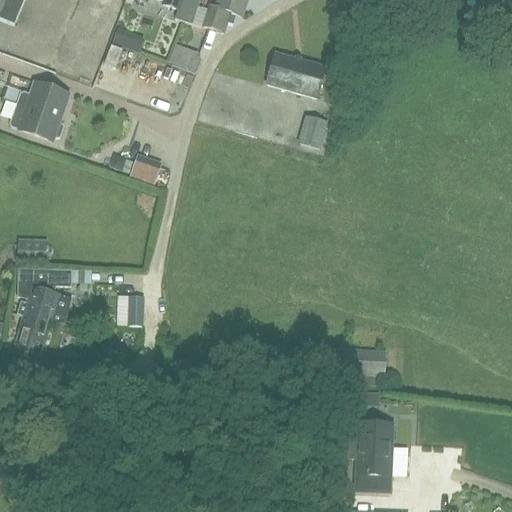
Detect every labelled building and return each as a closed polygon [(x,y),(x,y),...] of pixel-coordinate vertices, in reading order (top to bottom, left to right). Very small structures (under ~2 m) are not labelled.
[(0,0),(0,22),(13,28),(24,0),(0,0)] [(149,0),(161,4),(160,7),(177,13),(181,0),(149,0)] [(247,0),(216,0),(214,9),(208,7),(202,28),(223,35),(229,15),(241,19),(247,0)] [(511,36),(511,27),(511,0),(499,0),(493,32),(511,36)] [(111,45),(120,49),(125,33),(116,30),(111,45)] [(102,66),(114,70),(121,51),(110,47),(102,66)] [(197,59),(174,50),(169,64),(191,73),(197,59)] [(275,55),(266,86),(316,100),(324,69),(275,55)] [(19,95),(8,126),(10,129),(52,144),(53,140),(59,139),(63,128),(59,124),(68,97),(33,85),(29,96),(23,94),(19,95)] [(300,146),(319,151),(326,124),(307,118),(300,146)] [(144,169),(171,180),(176,166),(150,155),(144,169)] [(113,158),(108,171),(120,175),(125,162),(113,158)] [(46,241),(18,240),(17,245),(13,244),(12,257),(19,257),(19,263),(46,264),(46,241)] [(23,318),(50,326),(59,297),(53,296),(55,288),(71,288),(71,271),(16,270),(16,298),(26,300),(24,303),(19,301),(15,315),(23,317),(23,318)] [(120,297),(119,325),(142,326),(143,298),(120,297)] [(50,326),(23,318),(14,346),(16,346),(10,367),(41,375),(47,353),(43,352),(50,326)] [(342,349),(340,386),(383,388),(385,351),(342,349)] [(0,360),(1,361),(0,366),(0,378),(15,383),(17,373),(7,371),(10,362),(8,361),(11,353),(2,351),(0,357),(0,360)] [(383,397),(346,394),(345,406),(381,409),(383,397)] [(387,474),(388,453),(390,453),(392,427),(366,425),(365,444),(362,444),(361,453),(368,453),(367,473),(387,474)] [(0,489),(12,475),(0,464),(0,489)]
